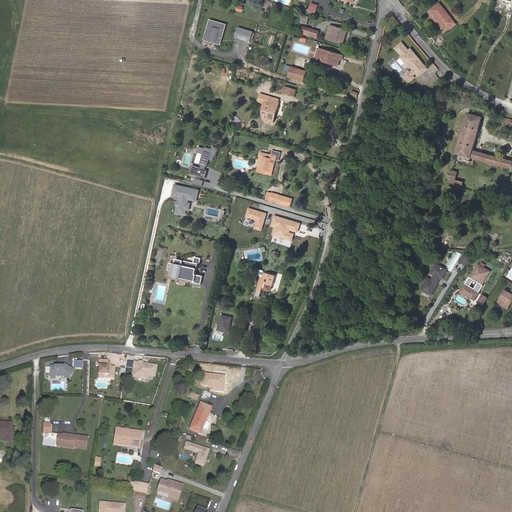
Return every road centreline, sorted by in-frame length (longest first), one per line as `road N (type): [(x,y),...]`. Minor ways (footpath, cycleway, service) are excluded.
road 1 (tertiary): [(382,0),(319,278),(282,364)]
road 2 (residential): [(282,364),(100,347),(0,367)]
road 3 (tertiary): [(511,332),(395,337),(282,364)]
road 4 (track): [(395,337),(351,511)]
road 5 (unknown): [(126,349),(169,183)]
road 6 (tertiary): [(511,109),(451,74),(388,0)]
road 7 (tertiary): [(282,364),(221,511)]
